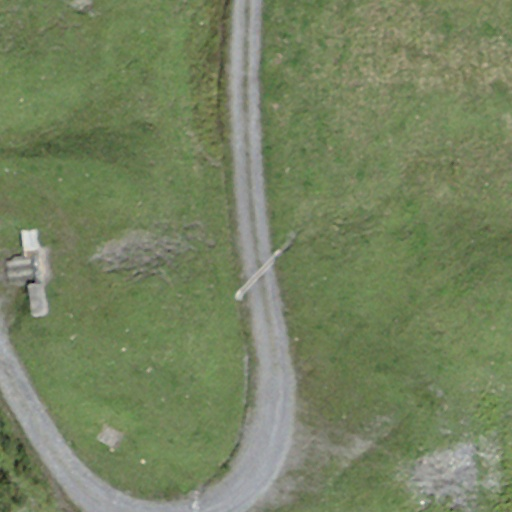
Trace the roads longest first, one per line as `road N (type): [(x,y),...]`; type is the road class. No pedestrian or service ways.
road 1 (track): [(245,0),(247,216),(269,371),(254,456),(233,487),(188,511)]
road 2 (track): [(114,511),(49,444),(0,358)]
